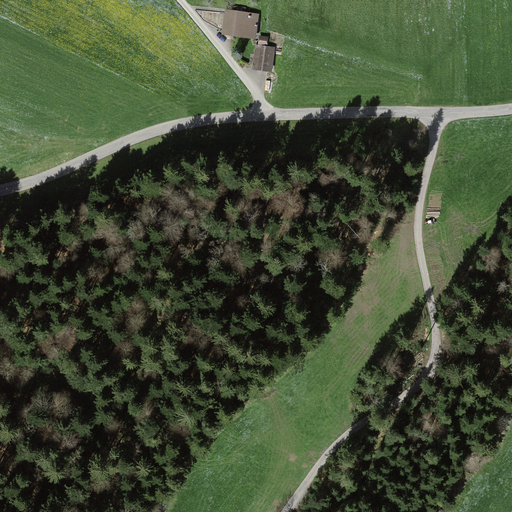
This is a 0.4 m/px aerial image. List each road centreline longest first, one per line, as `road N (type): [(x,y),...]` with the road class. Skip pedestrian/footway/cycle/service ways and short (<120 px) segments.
road 1 (unclassified): [(287,511),(334,447),(435,366),(418,222),(440,112)]
road 2 (unclassified): [(0,191),(187,123),(265,115)]
road 3 (unclassified): [(265,115),(440,112)]
road 4 (residential): [(265,115),(181,0)]
